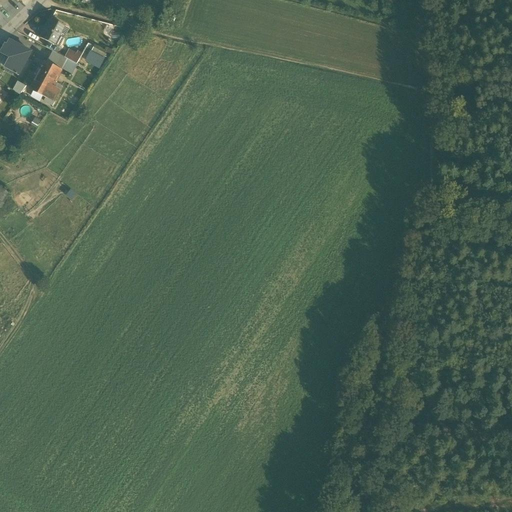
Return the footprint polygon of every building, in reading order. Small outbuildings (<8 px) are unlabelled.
[(74,0),(87,10),(95,0),(74,0)] [(49,43),(53,45),(58,36),(60,37),(65,27),(51,19),(41,38),(49,43)] [(70,29),(65,27),(60,37),(58,36),(53,45),(60,48),(70,29)] [(10,59),(7,65),(14,69),(12,72),(16,74),(16,75),(17,75),(19,75),(31,53),(10,41),(7,46),(5,45),(1,54),(4,56),(10,59)] [(46,48),(53,52),(56,54),(60,48),(53,45),(49,43),(46,48)] [(106,55),(94,48),(91,52),(91,53),(95,55),(104,60),(106,55)] [(69,50),(65,58),(67,59),(77,65),(83,54),(77,51),(76,53),(69,50)] [(85,61),(90,64),(95,55),(91,53),(91,52),(90,51),(85,61)] [(65,58),(56,54),(53,52),(47,63),(61,71),(62,69),(67,59),(65,58)] [(99,69),(104,60),(95,55),(90,64),(99,69)] [(7,65),(10,59),(4,56),(0,63),(0,65),(5,68),(7,65)] [(67,59),(62,69),(72,74),(77,65),(67,59)] [(47,99),(48,99),(54,89),(60,92),(63,87),(55,82),(61,71),(47,63),(45,63),(31,90),(47,99)] [(26,86),(17,82),(13,90),(20,95),(26,86)] [(60,92),(54,89),(48,99),(47,99),(45,102),(52,106),(60,92)] [(31,125),(36,128),(41,122),(35,118),(31,125)] [(0,208),(10,194),(0,186),(0,208)]
